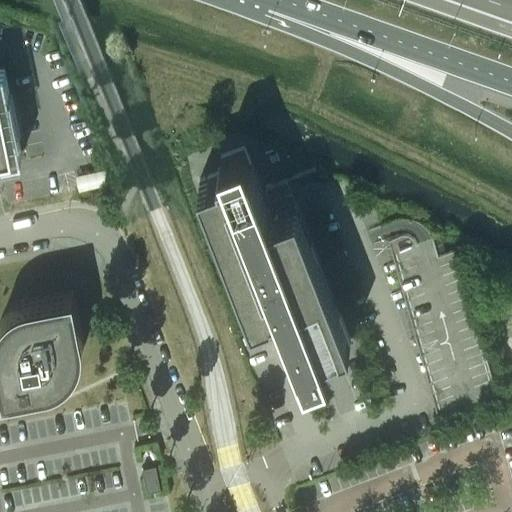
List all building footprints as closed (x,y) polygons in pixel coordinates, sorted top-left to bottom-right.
[(0,65),(0,156),(22,152),(4,65),(0,65)] [(244,145),(221,154),(225,164),(218,167),(219,170),(199,178),(253,315),(275,307),(274,304),(279,302),(306,372),(329,363),(325,353),(332,350),(331,347),(351,339),(297,202),(291,204),(289,199),(280,203),(282,208),(276,210),(277,213),(272,215),(244,145)] [(493,395),(459,245),(438,249),(430,215),(397,222),(399,231),(395,232),(434,408),(493,395)] [(236,329),(248,324),(231,281),(224,284),(236,329)] [(0,369),(4,392),(49,383),(52,382),(56,381),(59,379),(62,378),(65,376),(68,373),(71,371),(73,368),(75,365),(77,362),(79,358),(80,355),(81,351),(82,348),(83,344),(83,340),(83,337),(82,333),(73,289),(29,298),(26,299),(23,300),(19,301),(16,303),(13,305),(11,307),(8,309),(6,312),(3,315),(1,318),(0,320),(0,369)] [(155,463),(142,466),(147,490),(160,487),(155,463)]
